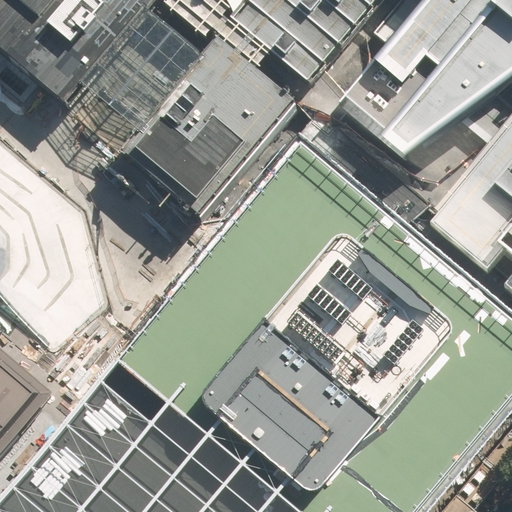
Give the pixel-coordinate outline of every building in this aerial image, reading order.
[(40,85),(68,109),(160,0),(0,0),(0,88),(22,106),(40,85)] [(255,0),(233,27),(213,10),(200,0),(160,0),(68,109),(103,138),(155,182),(144,195),(170,216),(182,202),(202,218),(294,109),(259,79),(267,70),(277,58),(311,87),(317,79),(384,0),(255,0)] [(223,0),(226,2),(232,11),(235,21),(238,16),(242,10),(251,0),(223,0)] [(511,0),(433,0),(432,2),(425,10),(421,7),(350,91),(355,94),(339,111),(344,116),(348,113),(385,141),(382,144),(405,164),(462,125),(478,139),(492,151),(437,216),(440,220),(431,231),(489,280),(499,269),(511,280),(511,285),(506,293),(511,298),(511,0)] [(422,2),(419,0),(404,0),(376,34),(379,37),(387,43),(422,2)] [(4,511),(430,511),(511,415),(511,326),(418,249),(304,154),(262,204),(4,511)] [(0,308),(62,362),(65,359),(40,338),(15,312),(0,294),(0,308)] [(0,467),(57,400),(0,351),(0,467)]
